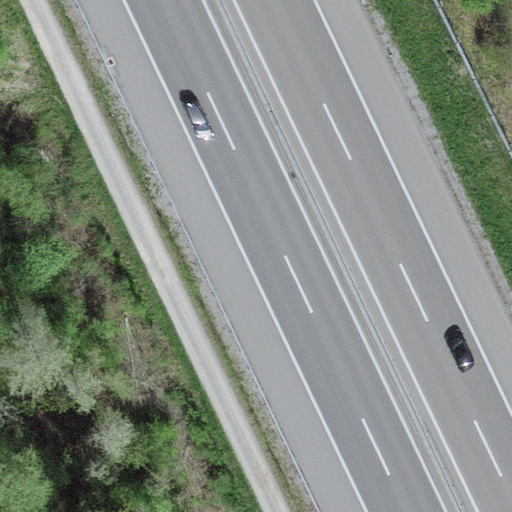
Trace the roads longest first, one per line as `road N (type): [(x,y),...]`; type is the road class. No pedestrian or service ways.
road 1 (track): [(35,0),(278,511)]
road 2 (motorway): [(163,0),(406,511)]
road 3 (motorway): [(511,497),(274,0)]
